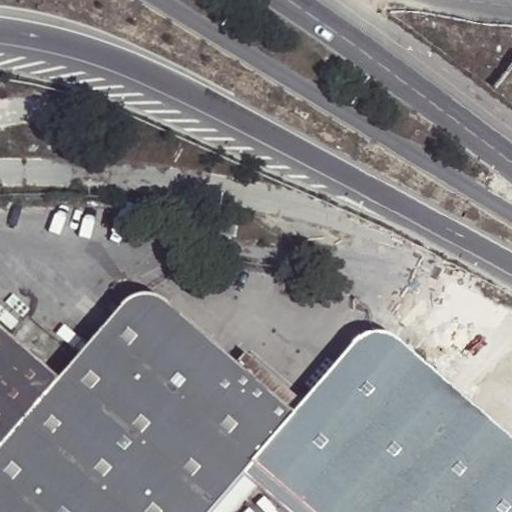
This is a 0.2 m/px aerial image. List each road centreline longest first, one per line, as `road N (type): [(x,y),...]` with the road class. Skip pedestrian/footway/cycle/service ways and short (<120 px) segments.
road 1 (motorway): [(0,27),(116,58),(173,83),(511,262)]
road 2 (primary): [(159,0),(511,215)]
road 3 (primary): [(511,162),(287,0)]
